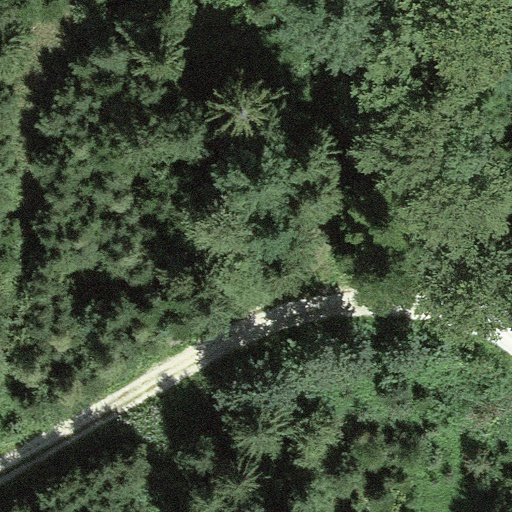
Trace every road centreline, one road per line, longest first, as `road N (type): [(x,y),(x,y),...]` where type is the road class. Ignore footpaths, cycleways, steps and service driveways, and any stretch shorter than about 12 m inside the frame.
road 1 (track): [(0,468),(271,316),(366,299),(467,296)]
road 2 (track): [(511,329),(467,296),(399,172),(381,97),(375,0)]
road 3 (track): [(271,316),(337,206),(381,97)]
